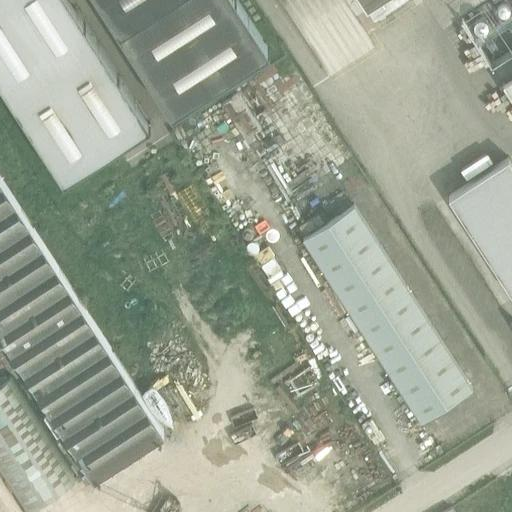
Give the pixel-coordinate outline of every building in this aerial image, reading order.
[(0,0),(0,81),(63,180),(150,124),(70,0),(0,0)] [(98,0),(171,111),(268,49),(237,0),(98,0)] [(360,0),(366,9),(379,0),(360,0)] [(403,0),(381,0),(366,10),(373,20),(403,0)] [(486,230),(511,272),(511,146),(467,174),(471,181),(459,188),(485,231),(486,230)] [(167,432),(0,175),(0,329),(96,478),(167,432)] [(421,420),(472,387),(354,205),(303,238),(421,420)] [(12,376),(0,383),(0,473),(24,511),(77,478),(12,376)]
